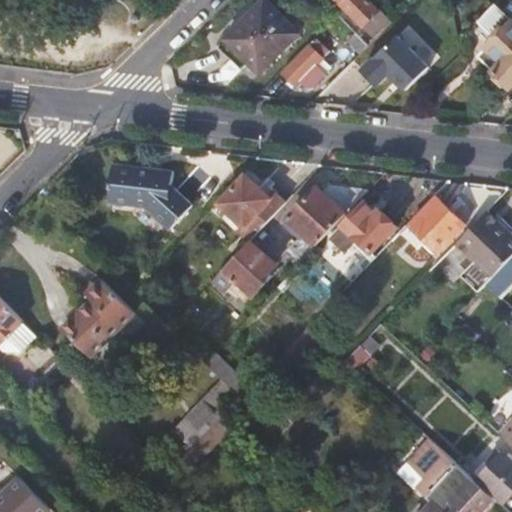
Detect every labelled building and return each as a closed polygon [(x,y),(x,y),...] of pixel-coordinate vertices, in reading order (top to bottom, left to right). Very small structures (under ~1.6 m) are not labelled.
[(268,0),(264,0),(218,46),(240,68),(247,62),(262,76),(304,35),(268,0)] [(332,0),(344,11),(374,42),(392,24),(368,0),(332,0)] [(511,18),(498,6),(498,7),(484,20),(498,34),(485,48),(501,64),(493,72),(510,89),(511,87),(511,18)] [(405,92),(428,69),(397,37),(361,72),(377,87),(389,75),(405,92)] [(330,51),(318,40),(282,74),(297,89),(304,81),(309,86),(323,72),(321,70),(329,61),(325,56),(330,51)] [(115,164),(111,202),(149,206),(173,227),(195,204),(176,186),(177,170),(115,164)] [(249,173),(221,203),(234,216),(226,225),(239,237),(262,212),(271,220),(295,194),(286,184),(275,197),(249,173)] [(289,218),(319,246),(348,216),(318,186),(289,218)] [(438,196),(411,224),(442,252),(469,225),(438,196)] [(368,200),(340,230),(369,258),(401,225),(383,207),(380,212),(368,200)] [(212,212),(226,225),(234,216),(221,203),(212,212)] [(511,232),(488,210),(459,241),(472,254),(462,264),(468,270),(462,277),(480,294),(489,285),(511,259),(511,232)] [(281,265),(253,239),(226,268),(256,297),(270,282),(268,279),(281,265)] [(511,280),(511,259),(489,285),(498,295),(511,280)] [(86,288),(92,294),(106,280),(100,273),(86,288)] [(106,280),(92,294),(95,297),(64,328),(94,358),(139,312),(106,280)] [(25,352),(41,336),(0,295),(0,350),(4,354),(25,352)] [(372,355),(392,333),(381,323),(346,359),(359,371),(373,356),(372,355)] [(468,325),(463,331),(475,342),(480,336),(468,325)] [(323,343),(307,329),(289,349),(304,363),(323,343)] [(200,336),(192,345),(209,362),(217,353),(200,336)] [(41,369),(57,353),(43,339),(28,355),(41,369)] [(253,386),(218,352),(217,353),(209,362),(228,381),(243,396),(253,386)] [(0,393),(0,387),(10,378),(0,367),(0,398),(2,396),(0,393)] [(182,429),(198,444),(201,440),(224,416),(243,396),(228,381),(182,429)] [(511,423),(502,434),(511,443),(511,423)] [(484,511),(498,498),(431,437),(408,461),(426,477),(418,486),(434,501),(424,511),(484,511)] [(211,449),(201,440),(198,444),(187,455),(197,464),(211,449)] [(493,465),(480,478),(507,503),(511,497),(511,454),(510,456),(505,451),(502,454),(498,451),(489,461),(493,465)] [(21,478),(0,498),(0,511),(53,511),(55,511),(21,478)] [(127,478),(118,488),(137,507),(140,504),(146,498),(127,478)]
